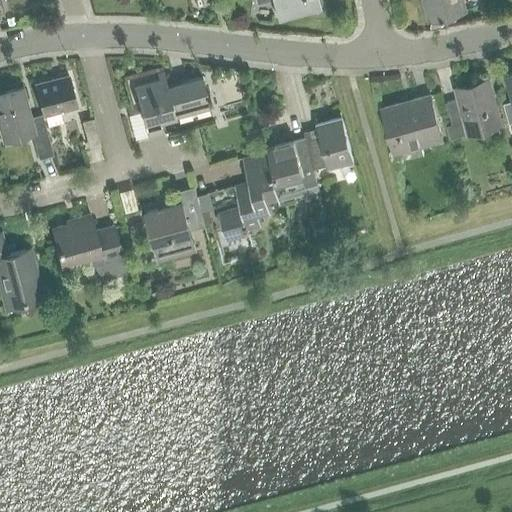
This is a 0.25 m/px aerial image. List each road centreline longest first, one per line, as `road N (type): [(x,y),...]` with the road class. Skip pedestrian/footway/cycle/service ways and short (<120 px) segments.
road 1 (residential): [(381,55),(83,37)]
road 2 (residential): [(123,172),(83,37)]
road 3 (residential): [(381,55),(511,30)]
road 4 (residential): [(0,205),(123,172)]
